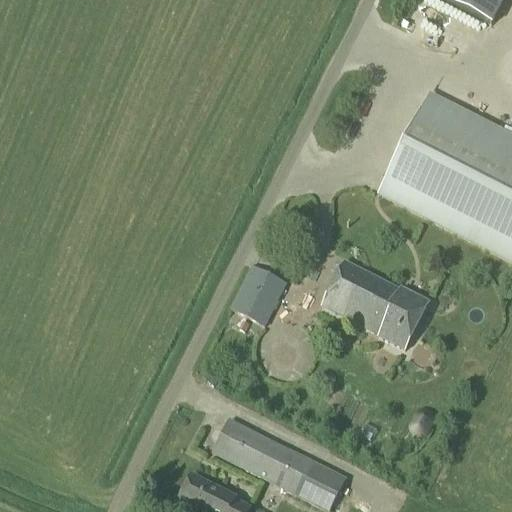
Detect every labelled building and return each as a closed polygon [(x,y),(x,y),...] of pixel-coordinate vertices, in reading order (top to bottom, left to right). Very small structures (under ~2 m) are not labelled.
[(453,0),(501,20),(509,0),(453,0)] [(511,267),(511,138),(429,95),(376,198),(511,267)] [(399,293),(345,265),(322,310),(380,339),(379,341),(405,354),(429,307),(400,292),(399,293)] [(265,329),(285,290),(249,272),(230,312),(265,329)] [(321,511),(328,511),(344,483),(230,424),(213,456),(321,511)] [(247,511),(234,505),(235,502),(192,480),(178,506),(189,511),(247,511)]
